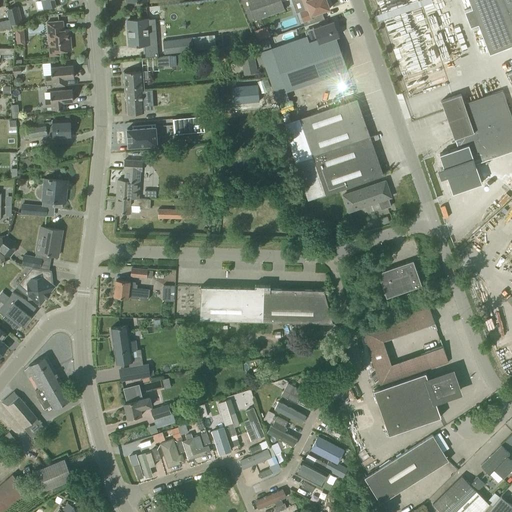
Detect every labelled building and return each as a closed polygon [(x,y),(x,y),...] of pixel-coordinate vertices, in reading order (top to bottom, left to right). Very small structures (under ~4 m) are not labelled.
[(40,0),(36,1),(38,9),(55,5),(55,6),(63,4),(64,4),(65,3),(66,2),(66,1),(67,0),(66,0),(40,0)] [(248,22),(254,20),(285,9),(281,0),(239,0),(241,6),(248,22)] [(326,0),(302,0),(306,10),(300,12),(304,26),(324,19),(322,11),(330,9),(326,0)] [(369,14),(423,0),(375,0),(377,6),(367,9),(369,14)] [(511,0),(469,0),(472,7),(464,10),(470,26),(478,23),(489,53),(511,43),(511,0)] [(160,19),(159,5),(147,5),(148,20),(160,19)] [(22,21),(18,6),(7,9),(11,24),(22,21)] [(0,28),(11,28),(9,19),(0,21),(0,28)] [(147,19),(137,19),(127,20),(129,45),(139,44),(145,44),(145,45),(149,44),(151,44),(150,43),(150,33),(148,33),(147,19)] [(53,22),(47,22),(50,55),(59,54),(59,51),(71,49),(70,29),(64,29),(63,21),(53,22)] [(271,48),(260,51),(278,103),(289,99),(286,91),(338,73),(348,70),(336,37),(339,36),(334,21),(324,24),(313,28),(317,38),(309,40),(307,35),(271,48)] [(266,26),(254,30),(257,40),(269,36),(266,26)] [(164,53),(194,50),(222,46),(220,34),(163,41),(164,53)] [(253,51),(240,53),(244,74),(257,71),(253,51)] [(0,61),(2,62),(2,58),(13,58),(13,54),(0,53),(0,61)] [(175,54),(157,56),(158,68),(164,68),(164,65),(176,65),(176,69),(180,69),(179,54),(175,54)] [(73,65),(51,67),(51,75),(46,75),(47,86),(52,85),(52,86),(57,85),(67,84),(65,84),(64,78),(74,77),(73,65)] [(128,114),(138,113),(143,113),(142,102),(144,102),(146,102),(148,101),(148,100),(149,99),(149,97),(149,95),(148,94),(147,92),(145,92),(144,92),(142,92),(142,90),(143,90),(143,78),(148,78),(147,71),(143,71),(142,70),(124,72),(125,91),(126,91),(128,114)] [(258,84),(233,87),(235,104),(259,101),(258,84)] [(72,89),(62,90),(50,91),(51,99),(45,99),(46,107),(51,106),(52,109),(57,109),(66,108),(66,107),(64,108),(64,102),(73,101),(72,89)] [(452,193),(462,189),(482,182),(475,164),(511,150),(511,117),(502,90),(464,103),(461,94),(441,101),(454,139),(455,138),(458,147),(439,154),(452,193)] [(326,194),(383,174),(373,145),(364,148),(357,131),(367,127),(357,98),(300,118),(326,194)] [(203,115),(172,118),(174,131),(204,128),(203,115)] [(27,125),(21,127),(23,139),(29,138),(47,134),(48,137),(61,136),(71,136),(71,120),(61,120),(52,121),(27,125)] [(132,126),(127,127),(129,144),(157,141),(155,121),(132,123),(132,126)] [(185,143),(200,142),(199,130),(185,131),(185,135),(185,143)] [(138,198),(140,170),(141,170),(142,160),(125,159),(124,169),(125,169),(124,180),(117,180),(116,197),(138,198)] [(44,178),(43,189),(47,189),(46,200),(53,201),(53,206),(62,207),(62,202),(65,202),(67,180),(57,179),(44,178)] [(381,209),(388,207),(391,206),(388,196),(390,195),(385,180),(343,195),(349,211),(378,201),(381,209)] [(148,199),(138,198),(116,197),(115,211),(131,213),(131,205),(140,205),(139,208),(150,209),(150,199),(148,199)] [(47,206),(21,204),(21,213),(46,215),(47,206)] [(191,210),(159,209),(159,217),(191,218),(191,210)] [(40,226),(39,236),(43,236),(40,253),(48,254),(58,256),(62,230),(52,228),(40,226)] [(0,244),(3,247),(10,239),(7,236),(7,235),(0,236),(0,244)] [(3,247),(12,254),(14,251),(16,250),(14,241),(13,242),(10,239),(3,247)] [(3,247),(0,251),(0,258),(0,259),(9,258),(9,257),(12,254),(3,247)] [(42,258),(24,255),(22,264),(40,267),(42,258)] [(422,285),(413,260),(378,272),(386,297),(422,285)] [(51,271),(32,267),(17,286),(28,295),(29,298),(32,298),(40,304),(45,298),(46,298),(50,293),(50,292),(55,286),(52,284),(51,271)] [(147,269),(131,267),(130,276),(146,277),(147,269)] [(135,285),(135,284),(135,281),(116,279),(114,296),(128,298),(128,297),(148,300),(149,290),(136,288),(137,285),(135,285)] [(263,285),(255,285),(254,287),(201,286),(200,296),(200,319),(262,321),(263,285)] [(270,285),(263,285),(262,321),(333,322),(324,289),(270,288),(270,285)] [(4,303),(0,307),(0,312),(3,315),(1,317),(17,330),(22,324),(24,326),(27,323),(32,316),(20,306),(26,299),(13,292),(4,303)] [(429,306),(395,318),(401,335),(425,326),(435,323),(429,306)] [(111,327),(116,363),(133,361),(131,350),(137,350),(135,340),(130,340),(127,325),(111,327)] [(7,334),(0,328),(0,355),(8,346),(2,340),(7,334)] [(443,345),(425,351),(430,368),(448,362),(443,345)] [(35,390),(59,377),(46,355),(29,365),(25,369),(29,377),(33,374),(40,387),(35,390)] [(148,363),(129,366),(132,379),(150,376),(148,363)] [(426,372),(423,373),(373,390),(389,434),(441,416),(435,400),(458,391),(452,372),(428,380),(426,372)] [(35,390),(38,394),(36,395),(44,409),(52,405),(54,409),(63,404),(71,399),(59,377),(35,390)] [(287,383),(284,390),(289,393),(300,398),(304,391),(287,383)] [(135,385),(123,388),(127,402),(124,403),(127,418),(137,416),(142,415),(140,409),(152,406),(150,396),(138,399),(135,385)] [(284,390),(281,395),(286,398),(287,398),(289,393),(284,390)] [(2,402),(13,415),(26,404),(14,391),(2,402)] [(287,398),(297,403),(300,398),(289,393),(287,398)] [(278,399),(274,408),(301,422),(306,413),(278,399)] [(225,400),(218,403),(220,409),(227,407),(225,400)] [(154,418),(171,413),(168,403),(151,409),(154,418)] [(37,418),(26,404),(13,415),(24,428),(37,418)] [(250,419),(243,422),(247,431),(254,428),(258,437),(258,438),(265,435),(253,408),(247,411),(250,419)] [(270,423),(275,414),(269,410),(264,419),(270,423)] [(230,415),(223,417),(225,425),(227,424),(232,422),(230,415)] [(287,422),(277,416),(274,421),(285,426),(287,422)] [(195,420),(198,430),(205,427),(201,417),(195,420)] [(285,427),(273,421),(272,422),(271,425),(269,425),(265,432),(292,447),(296,439),(283,432),(285,427)] [(178,425),(181,434),(188,431),(185,422),(178,425)] [(227,424),(227,425),(231,436),(236,434),(234,428),(232,423),(232,422),(227,424)] [(176,439),(176,441),(182,439),(178,427),(171,429),(174,439),(176,439)] [(223,427),(212,431),(220,455),(231,451),(223,427)] [(210,443),(206,431),(201,433),(205,444),(210,443)] [(0,440),(6,448),(16,440),(10,432),(0,440)] [(163,432),(153,435),(156,442),(165,439),(163,432)] [(206,453),(199,435),(193,437),(191,433),(185,435),(187,439),(182,440),(186,451),(189,459),(206,453)] [(424,439),(365,476),(381,502),(440,465),(448,460),(433,434),(424,439)] [(318,435),(310,450),(337,464),(344,449),(318,435)] [(181,462),(173,438),(160,442),(168,466),(181,462)] [(186,451),(182,440),(182,439),(176,441),(180,452),(186,451)] [(277,441),(270,444),(273,453),(280,450),(277,441)] [(251,454),(262,449),(259,444),(248,448),(251,454)] [(503,478),(509,472),(511,469),(511,460),(507,456),(510,454),(501,445),(481,466),(489,474),(494,469),(503,478)] [(151,449),(155,461),(160,459),(156,448),(151,449)] [(268,449),(240,461),(243,468),(266,459),(274,455),(274,453),(271,448),(268,449)] [(145,452),(138,454),(146,476),(152,474),(150,467),(155,465),(151,452),(145,454),(145,452)] [(40,492),(73,478),(65,458),(32,472),(40,492)] [(327,464),(316,458),(313,463),(324,469),(327,464)] [(302,459),(295,472),(321,486),(328,473),(302,459)] [(271,465),(269,466),(270,468),(272,473),(272,474),(281,470),(277,462),(271,465)] [(139,464),(134,466),(138,479),(144,477),(139,464)] [(270,468),(259,472),(261,478),(272,473),(270,468)] [(0,511),(3,510),(26,490),(13,474),(0,485),(0,511)] [(444,492),(433,503),(441,511),(482,511),(490,503),(487,501),(477,491),(484,483),(477,476),(470,484),(461,475),(454,482),(444,492)] [(312,492),(314,487),(304,482),(301,487),(312,492)] [(282,489),(256,500),(259,508),(273,502),(275,506),(284,502),(283,499),(282,499),(281,499),(285,497),(282,489)] [(494,492),(487,501),(490,503),(492,506),(499,497),(494,492)] [(492,506),(486,511),(511,511),(511,504),(500,495),(499,497),(492,506)] [(275,506),(273,507),(275,511),(276,511),(286,508),(287,508),(284,502),(275,506)]
